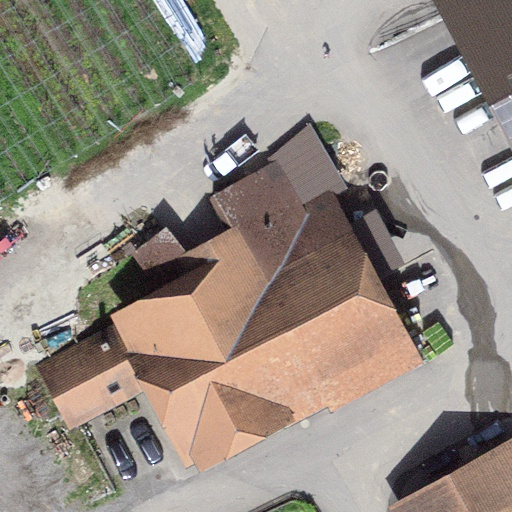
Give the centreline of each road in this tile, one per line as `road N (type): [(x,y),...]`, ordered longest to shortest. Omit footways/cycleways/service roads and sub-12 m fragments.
road 1 (track): [(229,0),(263,50),(302,87),(411,157),(463,230),(492,290),(491,353),(464,405),(390,446),(328,461)]
road 2 (track): [(188,511),(250,483),(328,461)]
